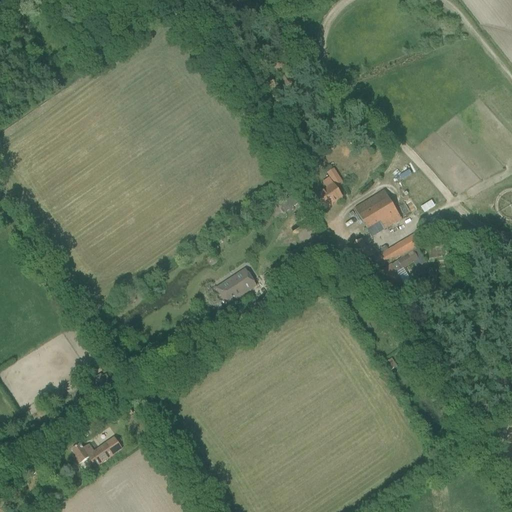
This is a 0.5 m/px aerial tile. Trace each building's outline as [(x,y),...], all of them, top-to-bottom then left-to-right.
[(333,169),(326,174),(336,189),(343,184),(333,169)] [(393,182),(405,179),(403,171),(391,174),(393,182)] [(314,196),(323,211),(343,199),(328,178),(322,183),(325,188),(314,196)] [(382,193),(363,204),(354,209),(371,238),(399,222),(382,193)] [(277,212),(288,206),(284,197),(272,203),(277,212)] [(434,207),(431,202),(420,208),(423,214),(434,207)] [(419,232),(415,235),(376,258),(368,246),(365,248),(360,240),(351,247),(361,263),(370,257),(378,270),(421,245),(420,244),(445,230),(438,216),(423,224),(425,228),(424,229),(422,225),(417,228),(419,232)] [(417,249),(398,261),(403,270),(414,263),(417,268),(425,263),(417,249)] [(391,266),(385,270),(377,275),(388,293),(395,289),(396,288),(402,284),(391,266)] [(215,289),(221,298),(226,306),(227,305),(225,303),(236,296),(238,298),(256,286),(245,270),(215,289)] [(390,370),(396,365),(391,358),(385,363),(390,370)] [(100,375),(94,379),(97,384),(94,386),(98,392),(108,387),(102,377),(100,375)] [(92,391),(79,399),(83,406),(96,397),(92,391)] [(73,459),(78,466),(89,458),(95,467),(121,450),(113,439),(93,453),(88,445),(83,449),(80,445),(71,451),(76,457),(73,459)]
